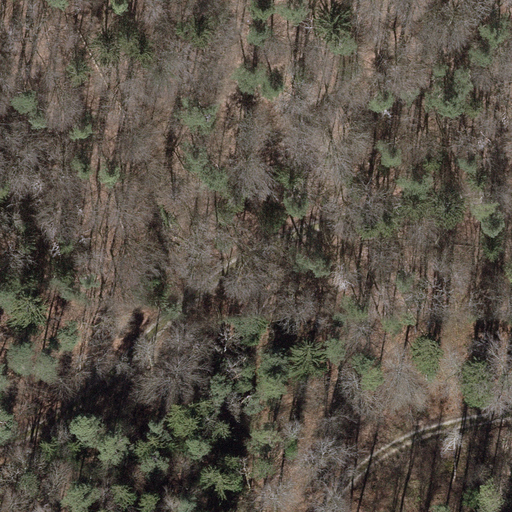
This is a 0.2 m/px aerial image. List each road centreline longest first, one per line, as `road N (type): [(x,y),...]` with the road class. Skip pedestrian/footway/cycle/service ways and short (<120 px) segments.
road 1 (track): [(511,192),(339,213),(239,259),(59,423),(0,448)]
road 2 (track): [(314,511),(363,464),(422,434),(511,415)]
